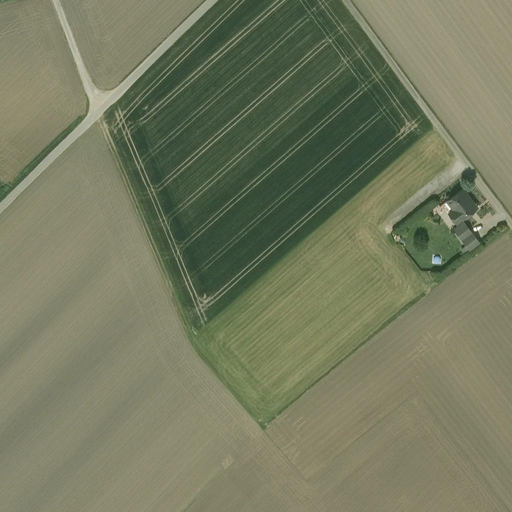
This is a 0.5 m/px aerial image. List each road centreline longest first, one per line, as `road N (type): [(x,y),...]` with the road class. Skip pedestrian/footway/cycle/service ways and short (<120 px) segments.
road 1 (unclassified): [(213,0),(0,208)]
road 2 (unclassified): [(511,222),(346,0)]
